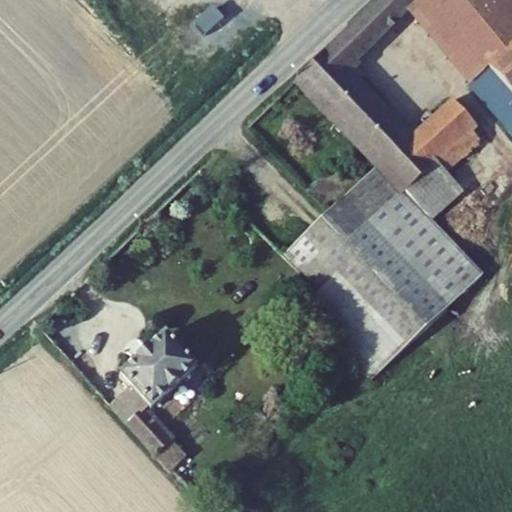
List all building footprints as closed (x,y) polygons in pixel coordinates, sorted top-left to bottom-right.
[(312,82),(393,166),(447,222),(473,196),(459,179),(494,149),(482,135),(490,128),(468,102),(424,137),(363,69),(428,4),(433,0),(390,0),(354,35),(312,82)] [(511,0),(449,0),(507,70),(511,65),(511,0)] [(293,258),(395,373),(497,278),(447,222),(393,166),(293,258)] [(131,378),(163,411),(207,372),(176,338),(131,378)] [(182,446),(150,410),(135,423),(169,460),(182,446)]
